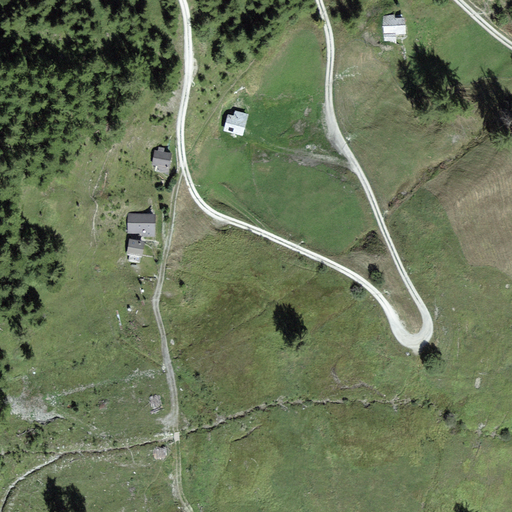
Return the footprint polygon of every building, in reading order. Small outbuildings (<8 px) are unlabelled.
[(394,15),(384,16),(385,32),(393,32),(404,31),(403,17),(394,18),(394,15)] [(235,116),(228,115),(224,130),(242,134),(244,125),(247,114),(236,112),(235,116)] [(170,154),(156,151),(154,162),(160,163),(168,165),(170,154)] [(154,215),(130,215),(129,232),(142,232),(154,232),(154,215)] [(143,242),(131,240),(128,252),(141,255),(142,249),(143,242)]
